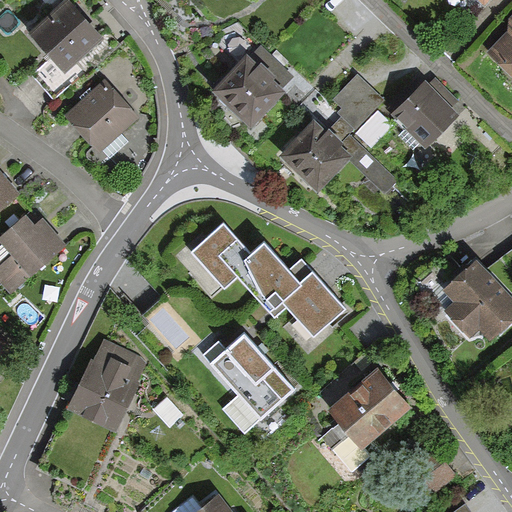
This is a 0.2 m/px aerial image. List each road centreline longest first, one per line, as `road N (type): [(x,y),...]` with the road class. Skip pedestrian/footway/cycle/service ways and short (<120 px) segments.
road 1 (residential): [(0,485),(95,283),(134,225)]
road 2 (residential): [(511,491),(372,274)]
road 3 (residential): [(372,274),(289,208),(185,151)]
road 4 (residential): [(375,0),(511,130)]
road 5 (residential): [(0,125),(134,225)]
road 6 (residential): [(511,197),(446,246),(372,274)]
road 7 (residential): [(185,151),(149,34)]
